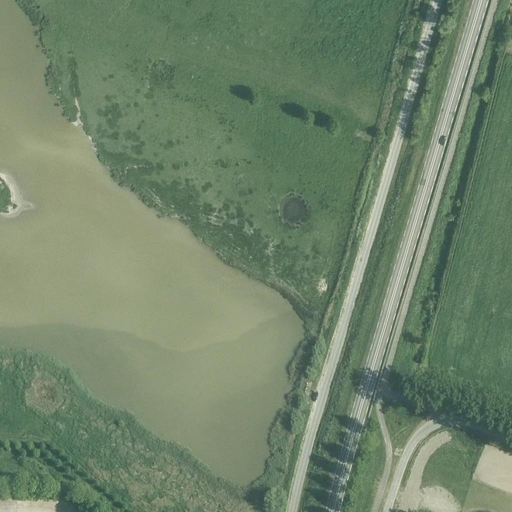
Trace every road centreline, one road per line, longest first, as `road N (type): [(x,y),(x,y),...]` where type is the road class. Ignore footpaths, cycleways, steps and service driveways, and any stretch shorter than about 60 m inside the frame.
road 1 (secondary): [(332,511),(481,0)]
road 2 (unclassified): [(291,511),(437,0)]
road 3 (unclassified): [(451,418),(415,437),(386,511)]
